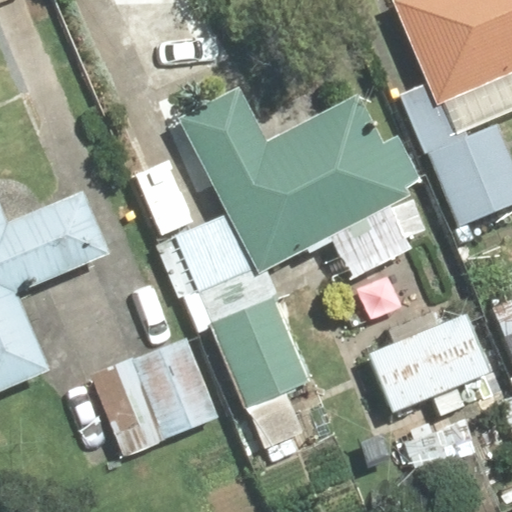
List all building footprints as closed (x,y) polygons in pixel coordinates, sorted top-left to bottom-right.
[(511,206),(511,139),(501,111),(511,106),(511,0),(411,0),(439,70),(404,84),(460,227),(511,206)] [(243,71),(183,101),(233,203),(172,233),(196,282),(177,291),(192,322),(205,315),(272,450),(311,431),(317,428),(295,383),(322,370),(278,282),(383,231),(373,210),(431,182),(405,130),(395,135),(367,78),(270,126),(243,71)] [(0,186),(0,373),(57,349),(29,282),(116,245),(86,176),(10,209),(0,186)] [(511,300),(481,316),(508,371),(511,368),(511,300)] [(470,306),(375,346),(400,403),(433,388),(445,416),(491,397),(479,369),(495,362),(470,306)] [(173,332),(77,373),(116,464),(212,423),(173,332)]
